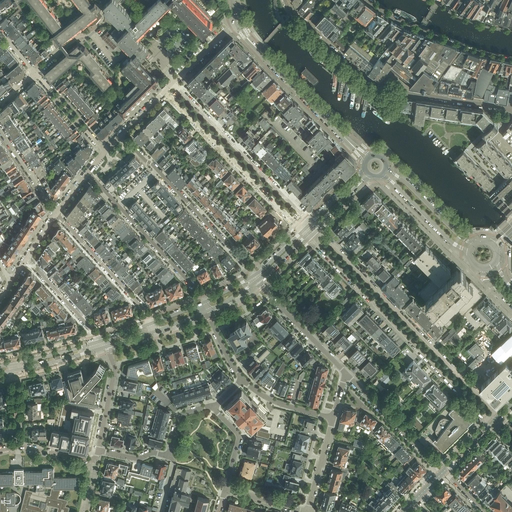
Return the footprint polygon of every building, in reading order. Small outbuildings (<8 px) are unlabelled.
[(1,0),(0,1),(0,20),(4,18),(0,13),(15,1),(14,0),(1,0)] [(27,0),(53,33),(55,32),(56,31),(62,26),(61,25),(41,0),(27,0)] [(54,34),(50,37),(51,39),(54,42),(57,46),(82,26),(86,23),(87,23),(89,26),(95,23),(99,18),(97,15),(100,12),(98,10),(103,6),(102,4),(101,4),(101,5),(96,2),(95,4),(93,2),(92,3),(89,0),(75,0),(82,9),(83,10),(77,15),(76,13),(70,15),(67,20),(68,21),(62,26),(56,31),(55,32),(53,33),(54,34)] [(97,0),(101,4),(102,4),(103,6),(106,8),(104,10),(119,26),(116,29),(115,28),(111,32),(112,33),(108,36),(110,38),(115,44),(117,45),(121,49),(124,46),(133,55),(133,56),(132,56),(131,58),(130,57),(128,59),(129,60),(122,67),(124,69),(137,83),(127,93),(122,98),(125,101),(120,105),(116,109),(124,118),(128,114),(126,112),(131,107),(132,106),(133,106),(135,104),(135,103),(137,101),(138,101),(140,99),(142,96),(143,96),(145,94),(147,91),(148,91),(150,89),(152,86),(153,86),(154,86),(154,87),(155,86),(154,86),(158,83),(158,82),(157,81),(158,81),(158,80),(158,79),(155,76),(154,76),(153,75),(153,76),(152,77),(151,76),(151,75),(151,76),(150,75),(150,74),(149,73),(148,73),(148,72),(147,72),(146,71),(147,71),(146,70),(146,71),(145,70),(145,69),(144,68),(143,68),(143,67),(142,67),(141,66),(142,66),(141,65),(141,66),(140,65),(140,64),(139,63),(138,62),(138,61),(139,61),(143,57),(142,57),(144,55),(145,55),(148,52),(149,51),(136,38),(136,37),(169,5),(173,9),(175,7),(186,18),(184,20),(197,34),(199,32),(202,34),(203,33),(204,34),(212,26),(213,25),(208,20),(212,16),(196,0),(155,0),(156,1),(136,21),(117,3),(120,0),(110,0),(110,1),(109,0),(97,0)] [(302,13),(310,3),(311,2),(308,0),(305,0),(298,9),(299,10),(299,11),(300,12),(301,12),(302,13)] [(326,0),(324,3),(329,8),(331,7),(336,0),(326,0)] [(336,0),(331,7),(342,17),(350,8),(357,0),(336,0)] [(355,14),(365,3),(361,0),(357,0),(350,8),(342,17),(348,22),(355,14)] [(451,0),(449,3),(458,8),(463,0),(451,0)] [(463,0),(458,8),(469,14),(479,0),(478,0),(463,0)] [(472,15),(475,16),(482,5),(484,3),(480,0),(478,0),(479,0),(469,14),(472,15)] [(495,15),(497,12),(502,0),(494,0),(492,5),(488,12),(495,15)] [(502,0),(497,12),(504,15),(505,13),(507,8),(510,0),(502,0)] [(484,2),(484,3),(482,5),(475,16),(479,18),(485,8),(488,4),(484,2)] [(310,3),(302,13),(307,18),(313,12),(310,9),(313,6),(310,3)] [(355,14),(367,25),(377,12),(365,3),(355,14)] [(479,18),(484,20),(488,12),(492,5),(488,3),(488,4),(485,8),(479,18)] [(14,7),(16,9),(18,7),(19,8),(13,14),(15,16),(22,9),(18,4),(14,7)] [(377,12),(367,25),(364,27),(374,35),(388,19),(377,12)] [(484,20),(492,22),(495,15),(488,12),(484,20)] [(497,12),(495,15),(492,22),(500,24),(504,15),(497,12)] [(500,24),(508,25),(511,14),(511,12),(509,12),(508,14),(505,13),(504,15),(500,24)] [(326,35),(327,35),(336,24),(332,20),(333,19),(330,17),(329,18),(325,14),(315,25),(320,29),(321,28),(323,30),(322,31),(326,35)] [(0,23),(4,27),(14,18),(12,16),(8,19),(7,17),(0,23)] [(4,27),(7,31),(15,25),(13,23),(18,18),(16,16),(14,18),(4,27)] [(11,35),(23,24),(26,22),(25,20),(23,21),(16,27),(15,25),(7,31),(11,35)] [(387,35),(396,25),(391,21),(379,36),(377,38),(381,41),(382,40),(382,41),(385,37),(387,35)] [(11,35),(14,39),(22,33),(20,31),(25,26),(23,24),(11,35)] [(336,24),(327,35),(328,37),(333,40),(337,35),(342,29),(336,24)] [(387,35),(390,37),(392,39),(394,41),(404,29),(396,25),(387,35)] [(404,29),(394,41),(391,44),(390,46),(382,55),(388,59),(410,32),(404,29)] [(14,39),(18,44),(31,32),(29,30),(23,35),(22,33),(14,39)] [(31,32),(18,44),(21,48),(29,41),(27,39),(32,34),(31,32)] [(388,59),(384,64),(373,77),(379,81),(390,68),(407,47),(408,45),(417,34),(410,32),(388,59)] [(417,34),(408,45),(413,49),(424,36),(417,34)] [(339,36),(337,35),(333,40),(331,42),(336,45),(336,47),(338,49),(340,49),(343,52),(347,47),(337,38),(339,36)] [(415,50),(421,54),(432,39),(426,37),(415,50)] [(29,41),(21,48),(25,52),(39,40),(37,38),(31,43),(29,41)] [(225,45),(229,49),(236,42),(233,38),(233,39),(232,38),(225,45)] [(418,57),(419,57),(427,64),(423,69),(424,70),(409,87),(429,91),(438,79),(460,49),(432,39),(421,54),(418,57)] [(39,40),(25,52),(28,56),(36,49),(35,47),(41,43),(39,40)] [(353,41),(347,47),(343,52),(346,55),(347,56),(348,57),(358,45),(353,41)] [(65,56),(44,74),(51,81),(52,82),(79,58),(81,58),(91,70),(91,73),(90,74),(103,90),(105,89),(112,83),(99,68),(100,68),(102,66),(90,52),(81,42),(78,45),(65,56)] [(57,46),(54,42),(49,46),(52,50),(57,46)] [(229,50),(232,54),(240,46),(236,42),(229,49),(228,50),(229,50)] [(229,49),(225,45),(218,52),(218,53),(222,57),(229,50),(228,50),(229,49)] [(363,49),(358,45),(348,57),(350,58),(350,59),(351,59),(353,61),(363,49)] [(28,56),(32,60),(44,49),(46,48),(43,46),(38,51),(36,49),(28,56)] [(232,54),(236,58),(244,50),(240,46),(232,54)] [(413,52),(407,47),(390,68),(410,84),(423,69),(427,64),(419,57),(418,60),(412,55),(413,52)] [(44,49),(32,60),(36,64),(48,54),(44,50),(44,49)] [(354,62),(357,65),(368,53),(363,49),(353,61),(354,61),(353,62),(354,62)] [(8,50),(0,56),(4,60),(12,54),(8,50)] [(236,59),(213,81),(217,85),(218,87),(221,89),(222,91),(225,88),(228,85),(242,72),(245,68),(246,67),(245,65),(245,64),(252,58),(250,56),(248,54),(244,50),(236,58),(237,58),(236,59)] [(451,81),(461,84),(466,85),(471,74),(467,72),(461,69),(462,68),(463,64),(463,62),(468,52),(462,50),(455,59),(451,65),(443,75),(441,78),(451,81)] [(218,52),(214,56),(222,65),(225,63),(227,65),(228,63),(222,57),(218,53),(218,52)] [(463,64),(475,68),(479,56),(475,54),(472,53),(468,52),(463,62),(463,64)] [(368,53),(357,65),(361,67),(362,69),(372,57),(368,53)] [(12,54),(4,60),(7,64),(15,57),(12,54)] [(210,60),(218,69),(221,71),(225,67),(222,65),(214,56),(210,60)] [(471,74),(477,77),(485,57),(479,56),(475,68),(471,74)] [(15,57),(7,64),(11,68),(18,62),(15,57)] [(362,69),(368,73),(377,61),(372,57),(362,69)] [(485,57),(477,77),(474,93),(482,95),(484,92),(494,71),(495,72),(496,70),(500,61),(485,57)] [(210,60),(206,64),(214,73),(218,69),(210,60)] [(228,85),(225,88),(232,95),(234,97),(254,77),(262,70),(260,68),(261,67),(259,65),(257,63),(254,60),(247,66),(246,67),(245,68),(242,72),(249,79),(242,86),(239,84),(237,84),(232,89),(232,90),(228,85)] [(368,73),(373,77),(384,64),(378,60),(377,61),(368,73)] [(505,62),(500,61),(496,70),(503,72),(505,62)] [(506,88),(509,88),(511,70),(511,63),(505,62),(503,72),(502,76),(508,77),(506,88)] [(13,76),(23,68),(19,63),(18,64),(7,74),(9,76),(12,73),(13,76)] [(202,68),(206,72),(211,76),(214,73),(206,64),(202,68)] [(23,68),(13,76),(11,78),(13,80),(15,78),(18,81),(26,73),(26,71),(23,68)] [(199,80),(200,79),(206,72),(202,68),(195,75),(195,76),(199,79),(199,80)] [(318,81),(305,69),(301,73),(314,85),(318,81)] [(333,75),(330,95),(337,102),(341,79),(344,74),(338,69),(333,75)] [(264,70),(250,83),(258,91),(262,86),(265,89),(274,80),(271,77),(264,70)] [(348,78),(344,74),(341,79),(337,102),(344,109),(348,78)] [(462,89),(461,96),(473,98),(474,94),(474,93),(477,77),(471,74),(466,85),(461,84),(461,88),(462,89)] [(4,83),(8,89),(13,85),(5,75),(1,79),(4,83)] [(188,82),(192,86),(199,79),(195,76),(195,75),(188,82)] [(354,83),(348,78),(344,109),(350,115),(354,83)] [(439,92),(449,94),(451,83),(451,81),(441,78),(440,80),(439,92)] [(56,87),(59,90),(70,81),(69,80),(67,82),(65,79),(56,87)] [(199,79),(192,86),(196,90),(203,83),(200,79),(199,80),(199,79)] [(264,91),(275,102),(285,92),(274,80),(265,89),(264,91)] [(59,90),(62,94),(70,85),(69,84),(69,83),(70,82),(70,81),(59,90)] [(453,95),(461,96),(462,89),(461,88),(461,84),(451,81),(451,83),(449,94),(453,95)] [(29,94),(39,85),(36,82),(34,82),(27,88),(21,94),(24,98),(29,94)] [(0,85),(0,96),(8,89),(4,83),(0,85)] [(207,87),(203,83),(196,90),(200,94),(207,87)] [(207,87),(200,94),(202,96),(201,97),(203,99),(203,98),(204,98),(205,100),(205,101),(207,102),(209,104),(217,96),(222,91),(221,89),(216,93),(214,91),(218,87),(217,85),(213,89),(210,87),(213,84),(211,83),(207,87)] [(360,87),(354,83),(350,115),(356,121),(360,87)] [(70,85),(62,94),(63,93),(65,92),(67,95),(76,87),(75,86),(74,86),(72,84),(71,85),(70,86),(70,85)] [(484,100),(511,105),(511,103),(511,90),(509,90),(509,88),(506,88),(506,89),(499,88),(499,87),(489,84),(485,92),(484,100)] [(31,95),(33,97),(42,90),(39,85),(29,94),(30,96),(31,95)] [(67,95),(70,98),(78,91),(77,89),(76,90),(75,90),(77,88),(76,87),(67,95)] [(367,92),(360,87),(356,121),(362,127),(367,92)] [(42,90),(33,97),(35,100),(34,101),(30,105),(31,107),(36,103),(46,94),(42,90)] [(78,91),(70,98),(73,101),(82,93),(81,92),(80,93),(78,91)] [(274,103),(281,111),(293,99),(285,92),(275,102),(274,103)] [(372,97),(367,92),(362,127),(367,132),(372,97)] [(83,95),(82,93),(73,101),(76,104),(84,97),(82,96),(81,97),(81,96),(83,95)] [(20,94),(15,98),(24,109),(24,110),(27,108),(27,107),(29,106),(20,94)] [(39,107),(50,98),(47,95),(40,101),(42,103),(40,105),(39,107)] [(209,104),(218,113),(226,105),(222,101),(217,96),(209,104)] [(84,97),(76,104),(79,108),(87,100),(86,99),(85,99),(84,97)] [(378,101),(372,97),(367,132),(373,138),(378,101)] [(15,98),(13,101),(21,111),(24,109),(15,98)] [(50,98),(39,107),(40,108),(41,107),(42,107),(44,105),(46,107),(52,103),(53,102),(50,98)] [(409,118),(413,119),(416,101),(412,100),(401,98),(399,109),(410,111),(409,118)] [(307,137),(310,140),(312,143),(310,145),(309,145),(308,146),(318,155),(319,154),(317,151),(323,146),(333,157),(336,155),(339,158),(327,170),(326,170),(325,170),(324,171),(323,172),(323,173),(308,188),(307,188),(306,188),(305,189),(305,190),(304,190),(304,191),(299,186),(299,185),(303,181),(296,173),(286,183),(288,185),(294,190),(294,191),(300,196),(305,202),(306,202),(307,204),(307,205),(308,206),(309,207),(310,207),(311,207),(311,206),(312,206),(312,205),(313,205),(313,204),(334,183),(335,184),(337,182),(336,181),(355,163),(342,149),(334,141),(332,139),(332,138),(331,138),(319,126),(308,115),(307,115),(303,111),(303,110),(295,101),(294,102),(293,100),(293,99),(281,111),(282,111),(283,110),(284,111),(284,112),(286,114),(282,119),(290,127),(292,127),(296,124),(298,126),(299,124),(310,135),(307,137)] [(89,102),(87,100),(79,108),(81,111),(89,104),(88,102),(87,103),(89,102)] [(475,126),(485,137),(487,135),(487,136),(491,132),(498,126),(483,110),(472,109),(416,100),(416,101),(413,119),(413,121),(424,123),(424,118),(472,126),(475,126)] [(13,101),(10,104),(14,109),(16,112),(18,111),(19,113),(21,111),(13,101)] [(383,105),(378,101),(373,138),(375,140),(379,140),(383,105)] [(43,113),(44,115),(53,107),(50,104),(52,103),(46,107),(43,110),(45,112),(43,113)] [(14,109),(10,104),(0,112),(0,119),(10,112),(14,109)] [(91,106),(89,104),(81,111),(84,114),(93,106),(92,105),(91,106)] [(226,105),(218,113),(218,114),(219,113),(220,115),(219,116),(221,118),(222,117),(230,108),(227,104),(226,105)] [(390,110),(383,105),(379,140),(386,139),(390,110)] [(85,118),(86,119),(94,112),(95,110),(94,109),(94,108),(93,106),(84,114),(87,117),(85,118)] [(53,107),(44,115),(41,117),(43,118),(46,116),(45,116),(46,115),(48,117),(56,110),(53,107)] [(159,111),(167,119),(174,126),(179,122),(168,111),(164,107),(159,111)] [(124,118),(115,108),(113,110),(117,114),(114,116),(120,122),(124,118)] [(234,112),(230,108),(222,117),(224,118),(223,119),(224,119),(223,120),(224,122),(225,121),(234,112)] [(49,120),(50,121),(59,113),(56,110),(48,117),(50,119),(49,120)] [(112,118),(110,120),(116,127),(120,122),(114,116),(111,112),(110,113),(108,110),(107,112),(112,118)] [(398,116),(390,110),(386,139),(393,139),(397,117),(398,116)] [(159,111),(155,115),(169,130),(172,128),(165,121),(167,119),(159,111)] [(10,112),(0,119),(3,123),(11,117),(13,116),(11,114),(10,112)] [(96,114),(94,112),(86,119),(84,120),(87,123),(98,113),(97,113),(96,114)] [(225,121),(226,121),(227,122),(226,123),(228,125),(229,124),(229,125),(238,116),(234,112),(225,121)] [(52,122),(53,124),(62,117),(59,113),(50,121),(51,122),(53,121),(52,122)] [(98,113),(87,123),(90,126),(97,120),(100,118),(97,116),(99,114),(98,113)] [(151,120),(158,128),(160,126),(167,132),(169,130),(155,115),(151,120)] [(105,124),(111,131),(116,127),(110,120),(106,116),(104,118),(108,122),(105,124)] [(3,123),(5,127),(16,120),(14,118),(13,119),(11,117),(3,123)] [(55,126),(56,127),(64,120),(62,117),(53,124),(55,126)] [(103,126),(101,129),(107,135),(111,131),(105,124),(102,121),(100,118),(98,120),(103,126)] [(258,123),(265,131),(271,125),(263,118),(258,123)] [(16,120),(5,127),(8,131),(17,125),(15,123),(17,121),(16,120)] [(58,129),(59,130),(67,123),(64,120),(56,127),(57,129),(56,129),(57,129),(58,129)] [(147,124),(161,138),(164,142),(167,139),(157,129),(158,128),(151,120),(147,124)] [(511,120),(506,126),(508,128),(502,134),(511,144),(511,120)] [(67,123),(59,130),(61,133),(60,133),(61,134),(70,126),(67,123)] [(147,124),(142,128),(150,136),(152,134),(159,141),(161,138),(147,124)] [(8,131),(10,135),(21,128),(20,126),(18,127),(17,125),(8,131)] [(66,135),(74,128),(73,129),(70,126),(61,134),(64,137),(66,135)] [(107,135),(101,129),(99,126),(94,130),(101,139),(103,139),(107,135)] [(176,134),(180,138),(188,130),(187,130),(187,129),(186,128),(185,128),(183,126),(178,131),(176,129),(173,131),(172,133),(174,136),(176,134)] [(67,139),(68,140),(78,131),(76,127),(74,128),(66,135),(69,138),(67,139)] [(10,135),(13,139),(22,133),(21,131),(22,129),(21,128),(10,135)] [(138,132),(153,147),(155,145),(148,138),(150,136),(142,128),(138,132)] [(248,144),(250,146),(260,136),(256,132),(254,134),(249,129),(245,133),(247,135),(243,138),(248,144)] [(188,130),(180,138),(185,142),(192,135),(190,133),(190,132),(189,131),(188,131),(188,130)] [(81,134),(78,131),(68,140),(68,141),(70,139),(70,140),(72,142),(74,140),(81,134)] [(153,147),(138,132),(135,135),(135,138),(143,146),(145,143),(151,149),(153,147)] [(13,139),(16,143),(26,136),(25,134),(23,135),(22,133),(13,139)] [(84,147),(90,153),(93,150),(93,148),(89,142),(86,144),(82,139),(84,137),(81,134),(74,140),(74,141),(77,138),(84,147)] [(487,135),(485,137),(476,146),(476,147),(503,176),(504,176),(507,173),(511,169),(511,168),(511,161),(487,136),(487,135)] [(26,136),(16,143),(19,147),(27,141),(26,139),(28,138),(26,136)] [(251,147),(256,152),(263,144),(261,142),(265,138),(263,136),(252,146),(251,147)] [(183,148),(188,153),(199,143),(198,143),(198,141),(199,141),(197,140),(196,140),(195,140),(194,139),(188,145),(188,144),(183,148)] [(29,140),(27,141),(19,147),(21,150),(30,145),(28,142),(30,141),(29,140)] [(256,152),(260,156),(271,144),(270,142),(265,146),(263,144),(256,152)] [(21,150),(24,154),(37,145),(36,143),(31,146),(30,144),(30,145),(21,150)] [(199,143),(188,153),(186,156),(187,157),(188,157),(190,160),(203,148),(202,146),(200,145),(199,143)] [(260,156),(264,160),(272,153),(269,150),(273,146),(271,144),(260,156)] [(37,145),(24,154),(27,158),(35,152),(34,150),(39,147),(37,145)] [(90,153),(84,147),(82,149),(79,145),(76,147),(87,158),(88,157),(90,154),(90,153)] [(153,157),(154,158),(166,147),(164,145),(160,150),(158,148),(153,153),(151,155),(153,157)] [(75,155),(76,156),(83,163),(85,160),(87,158),(76,147),(74,149),(77,153),(75,155)] [(168,149),(166,147),(154,158),(158,162),(165,155),(163,153),(168,149)] [(203,148),(190,160),(190,161),(194,165),(195,165),(196,165),(197,165),(198,165),(199,164),(204,159),(204,158),(205,156),(205,154),(207,152),(206,152),(206,151),(205,150),(204,150),(205,149),(203,148)] [(35,152),(27,158),(29,162),(42,152),(41,151),(36,154),(35,152)] [(264,160),(268,165),(280,153),(278,151),(274,155),(272,153),(264,160)] [(479,164),(477,165),(472,160),(463,151),(454,160),(468,175),(469,174),(472,177),(487,193),(494,186),(495,186),(494,185),(497,183),(493,179),(490,176),(486,171),(485,172),(483,169),(483,168),(479,164)] [(8,152),(0,156),(0,161),(0,162),(2,161),(10,156),(8,152)] [(29,162),(32,166),(40,159),(39,157),(43,154),(42,152),(29,162)] [(280,153),(268,165),(272,169),(280,161),(278,159),(282,155),(280,153)] [(71,154),(69,156),(79,168),(80,166),(81,166),(83,163),(76,156),(74,158),(71,154)] [(165,155),(158,162),(160,164),(161,166),(171,156),(170,154),(166,157),(165,155)] [(135,155),(130,159),(137,166),(141,162),(135,155)] [(69,156),(66,158),(70,162),(68,164),(75,173),(78,170),(79,168),(69,156)] [(171,156),(161,166),(163,167),(165,169),(175,159),(173,158),(173,157),(171,156)] [(62,157),(60,159),(67,167),(66,170),(71,174),(70,175),(72,176),(75,173),(68,164),(70,162),(66,158),(66,157),(64,159),(62,157)] [(2,164),(5,168),(14,162),(12,158),(2,164)] [(40,159),(32,166),(35,170),(47,159),(46,158),(42,161),(40,159)] [(212,169),(213,168),(219,161),(216,158),(214,160),(213,160),(209,164),(210,165),(209,166),(212,169)] [(47,159),(35,170),(37,174),(45,167),(44,165),(48,161),(47,159)] [(67,184),(72,176),(70,175),(71,174),(66,170),(67,167),(60,159),(51,167),(54,170),(61,175),(59,178),(67,184)] [(133,170),(137,166),(130,159),(126,163),(133,170)] [(175,159),(165,169),(168,173),(170,171),(176,166),(178,163),(175,159)] [(280,161),(272,169),(277,173),(288,162),(286,160),(282,164),(280,161)] [(213,170),(216,173),(223,166),(219,161),(213,168),(214,169),(213,170)] [(5,168),(7,172),(17,166),(14,162),(5,168)] [(277,173),(281,177),(289,170),(286,167),(290,163),(288,162),(277,173)] [(126,163),(122,167),(129,174),(133,170),(126,163)] [(301,169),(309,177),(312,174),(306,169),(310,165),(307,163),(301,169)] [(20,170),(17,166),(7,172),(9,175),(4,178),(5,179),(6,179),(20,170)] [(45,167),(37,174),(40,178),(51,167),(51,166),(49,167),(46,168),(45,167)] [(168,173),(171,176),(181,168),(179,166),(178,168),(176,166),(170,171),(168,173)] [(223,166),(216,173),(219,175),(221,176),(223,179),(226,176),(224,174),(228,170),(223,166)] [(125,178),(129,174),(122,167),(118,171),(125,178)] [(181,168),(171,176),(175,180),(182,173),(180,171),(182,169),(181,168)] [(289,170),(281,177),(285,182),(297,170),(295,168),(291,172),(289,170)] [(20,170),(6,179),(8,183),(14,180),(23,174),(20,170)] [(57,181),(56,182),(63,188),(67,184),(59,178),(61,175),(54,170),(53,171),(56,173),(55,174),(57,176),(55,179),(57,181)] [(120,182),(125,178),(118,171),(114,175),(120,182)] [(434,185),(419,171),(416,175),(430,189),(434,185)] [(511,172),(489,194),(508,214),(511,209),(511,172)] [(175,180),(178,183),(187,175),(186,173),(184,175),(182,173),(175,180)] [(26,178),(23,174),(14,180),(16,184),(17,184),(26,178)] [(226,182),(228,185),(235,178),(231,174),(230,175),(225,180),(226,182)] [(110,179),(116,186),(120,182),(114,175),(110,179)] [(187,175),(178,183),(181,187),(185,184),(189,180),(187,178),(189,176),(187,175)] [(51,187),(47,181),(44,176),(41,179),(42,181),(54,198),(56,198),(60,193),(51,186),(51,187)] [(189,180),(185,184),(189,187),(197,180),(193,176),(189,180)] [(22,191),(30,185),(26,178),(17,184),(18,186),(12,190),(14,194),(21,189),(22,191)] [(235,178),(228,185),(231,187),(232,188),(233,189),(230,191),(232,193),(239,185),(238,184),(239,182),(235,178)] [(50,179),(47,181),(51,187),(51,186),(60,193),(63,188),(56,182),(54,184),(50,179)] [(110,179),(105,183),(112,190),(116,186),(110,179)] [(155,191),(162,184),(158,180),(151,187),(155,191)] [(192,191),(200,183),(197,180),(189,187),(192,191)] [(192,191),(195,195),(204,187),(200,183),(192,191)] [(162,184),(155,191),(159,195),(166,188),(162,184)] [(21,192),(24,196),(34,190),(30,185),(22,191),(21,192)] [(87,190),(97,200),(99,198),(101,197),(92,187),(92,186),(91,186),(90,186),(90,187),(87,190)] [(237,194),(240,197),(247,190),(243,186),(236,192),(238,194),(237,194)] [(204,187),(195,195),(199,198),(207,191),(204,187)] [(166,188),(159,195),(162,199),(169,192),(166,188)] [(31,199),(37,195),(34,190),(24,196),(20,199),(22,201),(25,199),(27,202),(31,199)] [(87,190),(84,194),(93,204),(95,202),(97,200),(87,190)] [(247,190),(240,197),(239,199),(241,201),(242,203),(251,194),(247,190)] [(199,198),(202,202),(211,194),(207,191),(199,198)] [(165,202),(173,196),(169,192),(162,199),(165,202)] [(372,209),(374,211),(375,209),(382,202),(381,201),(373,192),(362,204),(366,208),(368,205),(372,209)] [(93,204),(84,194),(81,199),(90,209),(92,207),(91,206),(93,204)] [(211,194),(202,202),(206,206),(214,198),(211,194)] [(40,212),(42,215),(44,214),(44,213),(46,211),(46,209),(43,204),(37,195),(31,199),(40,212)] [(165,202),(169,206),(176,199),(173,196),(165,202)] [(206,206),(209,209),(217,201),(214,198),(206,206)] [(249,206),(252,209),(259,202),(255,198),(248,204),(249,206)] [(77,203),(86,212),(88,211),(90,209),(81,199),(77,203)] [(176,199),(169,206),(172,210),(180,203),(176,199)] [(100,209),(102,211),(109,205),(109,204),(106,201),(96,210),(98,211),(100,209)] [(217,201),(209,209),(212,213),(221,205),(217,201)] [(129,208),(132,212),(140,206),(136,202),(129,208)] [(255,211),(257,213),(263,206),(262,204),(259,202),(252,209),(254,212),(255,211)] [(375,209),(374,211),(379,216),(380,214),(388,207),(383,202),(382,202),(375,209)] [(15,203),(8,209),(10,213),(12,217),(7,224),(12,227),(13,226),(16,227),(21,220),(19,218),(22,214),(22,212),(15,203)] [(74,207),(84,218),(86,216),(84,215),(87,213),(86,212),(77,203),(74,207)] [(180,203),(172,210),(176,214),(183,207),(180,203)] [(109,205),(102,211),(101,212),(103,214),(101,216),(103,217),(112,208),(111,207),(109,205)] [(212,213),(216,217),(224,209),(221,205),(212,213),(213,213),(212,213)] [(143,209),(140,206),(132,212),(136,216),(143,209)] [(263,206),(257,213),(256,213),(258,216),(259,215),(261,216),(265,212),(264,211),(266,209),(263,206)] [(71,212),(79,221),(81,219),(82,220),(84,218),(74,207),(71,212)] [(380,214),(385,220),(393,212),(388,207),(380,214)] [(114,210),(112,208),(103,217),(104,219),(106,217),(108,219),(115,212),(114,210)] [(177,219),(179,220),(188,212),(185,208),(177,216),(179,217),(177,219)] [(32,214),(40,219),(42,216),(42,215),(40,212),(35,209),(33,212),(32,211),(31,213),(32,214)] [(143,209),(136,216),(139,220),(147,213),(143,209)] [(224,209),(216,217),(219,220),(228,212),(224,209)] [(229,211),(228,212),(219,220),(223,224),(231,216),(232,215),(229,211)] [(83,226),(79,221),(71,212),(67,216),(68,217),(67,217),(79,229),(83,226)] [(108,223),(109,224),(119,215),(117,214),(115,212),(108,219),(110,221),(108,223)] [(182,221),(183,222),(191,215),(188,212),(179,220),(180,222),(182,221)] [(393,212),(385,220),(383,222),(388,226),(398,217),(393,212)] [(147,213),(139,220),(143,223),(150,217),(147,213)] [(28,218),(37,224),(39,222),(38,222),(40,219),(32,214),(30,216),(28,218)] [(112,224),(114,226),(122,219),(121,217),(119,215),(109,224),(110,226),(112,224)] [(191,215),(183,222),(185,224),(184,225),(185,227),(194,218),(191,215)] [(270,217),(268,215),(267,217),(266,217),(267,217),(258,225),(258,226),(253,230),(265,242),(270,238),(278,229),(278,230),(279,229),(280,228),(278,226),(277,224),(276,224),(278,222),(278,220),(276,218),(275,218),(274,217),(272,219),(270,217)] [(231,216),(223,224),(226,228),(234,220),(231,216)] [(154,220),(150,217),(143,223),(146,227),(154,220)] [(395,229),(402,222),(398,217),(388,226),(393,231),(394,230),(395,229)] [(28,220),(26,223),(34,228),(36,226),(37,224),(28,218),(27,219),(28,220)] [(188,227),(189,229),(197,222),(194,218),(185,227),(186,228),(188,227)] [(114,230),(115,231),(125,222),(124,221),(122,219),(114,226),(116,228),(114,230)] [(154,220),(146,227),(150,231),(157,224),(154,220)] [(226,228),(230,231),(238,223),(234,220),(226,228)] [(83,226),(79,229),(82,233),(88,228),(88,227),(89,226),(87,225),(90,222),(89,221),(83,226)] [(119,231),(121,233),(128,226),(127,224),(125,222),(115,231),(117,233),(119,231)] [(197,222),(189,229),(191,231),(190,232),(191,234),(200,225),(197,222)] [(346,226),(343,222),(340,225),(339,224),(336,227),(337,228),(334,231),(341,238),(344,234),(346,237),(355,228),(349,222),(346,226)] [(363,222),(359,226),(364,231),(368,227),(363,222)] [(394,230),(398,235),(407,226),(402,222),(395,229),(394,230)] [(22,227),(31,233),(34,228),(26,223),(24,225),(23,225),(22,227)] [(230,231),(233,235),(241,227),(238,223),(230,231)] [(150,231),(154,235),(161,228),(157,224),(150,231)] [(194,234),(196,236),(204,229),(200,225),(191,234),(192,235),(194,234)] [(88,228),(82,233),(86,237),(92,231),(90,230),(92,228),(91,226),(89,228),(88,228)] [(128,226),(121,233),(122,235),(120,237),(122,238),(132,229),(130,227),(130,228),(128,226)] [(407,226),(398,235),(403,239),(411,231),(407,226)] [(20,232),(28,237),(31,233),(22,227),(21,229),(22,229),(20,232)] [(55,233),(58,237),(64,231),(61,227),(59,228),(55,233)] [(241,227),(233,235),(237,239),(245,231),(243,229),(241,227)] [(158,240),(167,232),(167,231),(164,228),(163,229),(155,236),(158,240)] [(125,238),(127,240),(135,232),(132,229),(122,238),(123,240),(125,238)] [(207,232),(204,229),(196,236),(197,237),(196,239),(197,240),(207,232)] [(86,237),(89,240),(95,235),(97,233),(94,230),(92,232),(92,231),(86,237)] [(253,234),(249,230),(244,234),(248,238),(244,242),(243,243),(245,246),(246,245),(251,251),(253,251),(254,249),(254,248),(256,246),(258,248),(259,248),(262,245),(262,244),(253,234)] [(62,243),(64,245),(71,238),(64,231),(58,237),(55,240),(57,242),(58,241),(59,239),(60,239),(63,242),(62,243)] [(403,239),(407,243),(415,235),(411,231),(403,239)] [(16,236),(25,242),(27,240),(26,240),(28,237),(20,232),(18,235),(17,234),(16,236)] [(135,232),(127,240),(129,242),(127,244),(128,245),(138,236),(137,234),(135,232)] [(168,232),(167,232),(158,240),(161,243),(169,236),(170,235),(170,234),(168,232)] [(200,241),(202,242),(210,235),(207,232),(197,240),(199,242),(200,241)] [(89,240),(92,244),(100,236),(97,233),(95,235),(89,240)] [(364,240),(362,238),(361,237),(360,237),(357,234),(355,236),(353,234),(349,238),(350,239),(347,242),(349,245),(348,246),(351,249),(357,243),(359,245),(364,240)] [(202,245),(204,247),(213,238),(210,235),(202,242),(204,244),(202,245)] [(407,243),(411,248),(420,239),(415,235),(407,243)] [(14,241),(22,247),(23,244),(24,244),(25,242),(16,236),(15,238),(15,239),(14,241)] [(100,236),(92,244),(96,248),(102,242),(102,241),(103,239),(100,236)] [(132,245),(133,247),(141,239),(138,236),(128,245),(129,246),(132,245)] [(172,239),(169,236),(161,243),(164,246),(172,239)] [(77,245),(71,238),(64,245),(65,247),(66,246),(70,249),(69,250),(67,252),(66,251),(65,252),(67,254),(67,255),(70,252),(77,245)] [(213,238),(204,247),(205,248),(206,247),(208,249),(216,242),(213,238)] [(49,243),(54,249),(56,252),(58,250),(57,249),(59,246),(54,241),(53,239),(49,243)] [(134,251),(135,253),(145,243),(144,242),(141,239),(133,247),(136,249),(134,251)] [(164,246),(167,250),(175,242),(172,239),(164,246)] [(420,239),(411,248),(416,252),(424,244),(420,239)] [(1,242),(0,243),(0,245),(16,256),(18,253),(19,251),(10,245),(3,241),(1,242)] [(10,245),(19,251),(22,247),(14,241),(12,244),(11,243),(10,245)] [(104,241),(102,242),(96,248),(99,252),(108,243),(107,242),(106,243),(104,241)] [(175,242),(167,250),(170,253),(178,246),(175,242)] [(216,242),(208,249),(210,251),(208,252),(210,254),(219,245),(216,242)] [(49,243),(45,249),(53,257),(54,255),(53,254),(56,252),(54,249),(49,243)] [(109,245),(108,243),(99,252),(102,255),(109,249),(107,247),(109,245)] [(139,252),(140,254),(148,247),(147,245),(145,243),(135,253),(137,254),(139,252)] [(354,251),(356,254),(361,249),(364,246),(361,243),(358,246),(354,251)] [(7,256),(13,261),(16,256),(0,245),(0,250),(1,249),(4,254),(7,255),(7,256)] [(81,250),(77,245),(70,252),(73,255),(71,256),(72,258),(74,256),(81,250)] [(212,256),(214,258),(216,255),(219,253),(223,249),(219,245),(210,254),(208,255),(210,257),(212,255),(212,256)] [(414,257),(434,277),(439,282),(439,283),(450,272),(451,271),(450,270),(451,269),(447,266),(446,267),(445,266),(447,265),(443,261),(442,263),(441,262),(442,261),(439,257),(438,258),(437,258),(438,256),(435,253),(433,254),(433,253),(434,252),(430,249),(429,250),(429,249),(430,248),(426,245),(425,246),(425,245),(414,256),(414,257)] [(170,253),(174,256),(181,249),(178,246),(170,253)] [(148,247),(140,254),(142,256),(141,257),(142,259),(151,250),(149,247),(148,247)] [(365,262),(369,266),(378,257),(375,255),(377,254),(370,247),(362,254),(366,258),(368,256),(369,257),(367,259),(365,262)] [(1,249),(0,250),(0,251),(7,264),(8,264),(9,264),(10,264),(11,263),(11,262),(12,263),(13,261),(7,256),(7,255),(4,254),(1,249)] [(53,257),(45,249),(42,254),(49,262),(51,260),(50,259),(53,257)] [(109,249),(102,255),(106,259),(115,251),(114,249),(111,251),(109,249)] [(174,256),(177,260),(184,252),(181,249),(174,256)] [(85,254),(81,250),(74,256),(75,257),(73,258),(76,262),(78,260),(78,261),(85,254)] [(151,250),(142,259),(143,260),(145,259),(146,260),(154,253),(151,250)] [(115,251),(106,259),(109,263),(116,257),(114,255),(117,252),(115,251)] [(184,252),(177,260),(180,263),(188,256),(184,252)] [(146,263),(148,265),(157,256),(154,253),(146,260),(148,262),(146,263)] [(299,261),(304,265),(312,257),(308,253),(299,261)] [(49,262),(42,254),(39,258),(39,257),(38,260),(38,262),(40,264),(47,271),(53,266),(49,262)] [(88,257),(85,254),(78,261),(80,262),(77,265),(78,266),(88,257)] [(109,263),(113,267),(122,258),(120,257),(118,255),(116,257),(109,263)] [(216,255),(214,258),(217,264),(211,267),(216,278),(223,274),(217,264),(220,262),(216,255)] [(225,268),(228,271),(230,269),(231,268),(232,267),(235,264),(230,259),(231,258),(228,255),(220,262),(225,268)] [(157,256),(148,265),(146,267),(147,268),(151,265),(152,267),(160,259),(157,256)] [(180,263),(183,266),(191,259),(188,256),(180,263)] [(91,261),(88,257),(78,266),(80,268),(82,266),(84,267),(91,261)] [(319,264),(315,260),(312,257),(304,265),(302,267),(305,270),(308,267),(309,268),(306,270),(305,271),(309,275),(310,274),(319,264)] [(382,261),(378,257),(369,266),(373,271),(376,268),(381,263),(382,264),(385,261),(387,259),(386,258),(384,260),(382,261)] [(113,267),(116,270),(123,264),(121,262),(123,260),(122,258),(113,267)] [(66,263),(63,259),(62,259),(57,264),(60,268),(66,263)] [(152,270),(153,271),(163,262),(160,259),(152,267),(154,268),(152,270)] [(191,259),(183,266),(186,270),(189,268),(194,263),(191,259)] [(123,264),(116,270),(120,274),(129,266),(133,261),(132,260),(126,265),(125,263),(123,264)] [(91,261),(84,267),(87,270),(85,271),(87,273),(88,271),(95,265),(91,261)] [(156,271),(158,273),(166,265),(163,262),(153,271),(154,272),(156,271)] [(324,269),(319,264),(310,274),(314,278),(315,277),(318,275),(324,269)] [(95,265),(88,271),(90,274),(87,277),(89,278),(92,276),(99,269),(95,265)] [(166,265),(158,273),(159,274),(158,276),(159,277),(161,276),(169,269),(166,265)] [(51,276),(58,270),(59,270),(55,266),(48,272),(47,272),(51,276)] [(58,270),(51,276),(55,280),(65,271),(69,267),(68,266),(64,269),(60,272),(58,270)] [(130,268),(129,266),(120,274),(123,278),(130,272),(128,270),(130,268)] [(198,275),(201,282),(204,281),(206,281),(207,280),(207,279),(210,277),(206,270),(207,270),(205,266),(201,269),(203,272),(198,275)] [(378,274),(376,276),(379,279),(381,277),(384,280),(390,274),(384,267),(378,274)] [(390,274),(392,277),(394,275),(397,272),(399,271),(396,268),(395,269),(390,274)] [(99,269),(92,276),(95,280),(102,274),(103,273),(99,269)] [(171,272),(169,269),(161,276),(162,278),(161,279),(162,280),(171,272)] [(318,275),(315,277),(320,281),(328,273),(324,269),(318,275)] [(483,293),(475,284),(471,280),(469,282),(467,279),(464,277),(466,275),(460,269),(459,271),(457,269),(456,270),(457,270),(452,274),(450,272),(439,283),(439,282),(434,277),(418,292),(425,300),(431,305),(429,307),(438,316),(447,325),(459,313),(461,315),(472,305),(482,295),(483,293)] [(55,280),(58,284),(65,278),(63,276),(67,272),(65,271),(55,280)] [(25,279),(31,284),(37,278),(32,273),(31,272),(29,273),(25,279)] [(61,287),(68,281),(71,278),(76,274),(75,272),(70,277),(69,276),(66,279),(65,278),(58,284),(59,284),(58,284),(61,287)] [(123,278),(127,282),(136,274),(137,273),(135,272),(131,275),(129,273),(130,272),(123,278)] [(171,272),(162,280),(163,282),(165,281),(166,282),(167,282),(174,275),(171,272)] [(328,273),(320,281),(326,288),(332,282),(335,280),(328,273)] [(421,273),(417,277),(418,277),(417,277),(423,283),(427,279),(421,273)] [(102,274),(95,280),(99,284),(106,278),(102,274)] [(127,282),(130,286),(136,280),(138,278),(139,277),(136,274),(127,282)] [(382,287),(381,288),(400,306),(400,307),(400,306),(405,301),(409,297),(398,285),(395,288),(393,286),(399,280),(394,275),(392,277),(386,283),(382,287)] [(31,284),(33,286),(36,288),(41,283),(37,278),(31,284)] [(102,287),(109,281),(106,278),(99,284),(101,286),(98,288),(100,290),(102,287)] [(130,286),(133,289),(143,280),(142,278),(140,280),(138,278),(136,280),(130,286)] [(25,279),(21,285),(30,291),(33,286),(31,284),(25,279)] [(69,295),(76,288),(77,288),(75,286),(74,288),(73,287),(77,284),(80,281),(78,279),(75,282),(65,291),(69,295)] [(68,281),(61,287),(62,288),(65,291),(75,282),(74,280),(70,283),(68,281)] [(133,289),(136,293),(143,287),(145,285),(143,283),(145,282),(143,280),(133,289)] [(109,281),(102,287),(106,292),(113,285),(109,281)] [(328,289),(334,296),(337,292),(339,294),(342,291),(341,289),(342,288),(336,281),(334,283),(328,289)] [(167,282),(166,282),(165,284),(171,299),(173,297),(175,298),(176,297),(177,296),(172,285),(169,286),(167,282)] [(50,293),(41,283),(36,288),(35,293),(37,296),(38,295),(40,297),(38,298),(41,301),(50,293)] [(172,285),(177,296),(178,296),(179,296),(180,296),(181,295),(183,294),(179,283),(177,283),(172,285)] [(18,289),(27,295),(29,292),(30,291),(21,285),(18,289)] [(117,289),(113,285),(106,292),(105,294),(107,296),(109,294),(110,296),(117,289)] [(163,301),(166,299),(163,290),(165,289),(163,285),(161,285),(162,288),(154,291),(159,302),(160,302),(162,302),(163,301)] [(143,287),(136,293),(145,302),(148,299),(151,305),(155,304),(156,304),(158,303),(159,302),(154,291),(147,294),(144,290),(142,288),(143,287)] [(69,296),(72,299),(80,292),(76,288),(69,295),(69,296)] [(27,295),(18,289),(14,294),(24,300),(27,295)] [(112,302),(121,293),(117,289),(110,296),(106,299),(107,300),(109,298),(112,302)] [(80,292),(72,299),(76,303),(83,296),(80,292)] [(50,293),(41,301),(37,305),(41,309),(45,305),(54,297),(50,293)] [(24,300),(14,294),(11,299),(20,305),(24,300)] [(76,303),(79,307),(87,300),(86,298),(87,297),(85,295),(84,296),(83,296),(76,303)] [(484,299),(473,309),(487,324),(489,322),(498,313),(501,311),(495,305),(492,302),(486,296),(485,298),(484,299)] [(54,297),(45,305),(50,310),(51,309),(59,302),(54,297)] [(341,304),(343,307),(350,300),(347,298),(341,304)] [(403,308),(433,339),(443,329),(437,322),(438,321),(434,318),(434,319),(422,308),(423,307),(420,304),(419,305),(413,298),(403,308)] [(8,303),(17,310),(20,305),(11,299),(8,303)] [(87,300),(79,307),(82,310),(90,303),(89,302),(90,301),(88,299),(87,300)] [(41,309),(37,305),(32,300),(32,306),(32,307),(31,307),(34,311),(34,312),(35,314),(36,313),(41,309)] [(51,313),(53,315),(55,314),(62,307),(63,307),(59,302),(51,309),(52,310),(49,313),(50,314),(51,313)] [(341,316),(350,324),(364,310),(361,308),(361,307),(356,302),(341,316)] [(5,308),(13,315),(14,314),(17,310),(8,303),(7,306),(5,308)] [(90,303),(82,310),(86,315),(88,313),(94,307),(90,303)] [(123,307),(127,316),(128,316),(129,316),(130,315),(133,314),(132,312),(131,307),(132,306),(130,303),(127,306),(123,307)] [(100,313),(104,323),(108,322),(110,321),(109,317),(108,313),(107,311),(109,310),(108,308),(108,306),(106,307),(105,307),(99,309),(100,311),(100,313)] [(55,314),(59,318),(62,317),(63,317),(62,318),(63,318),(64,318),(66,318),(67,318),(67,317),(66,315),(67,315),(67,314),(68,314),(68,313),(67,312),(66,312),(62,307),(55,314)] [(118,309),(121,318),(122,319),(124,318),(125,317),(127,316),(123,307),(118,309)] [(265,308),(264,309),(263,309),(257,314),(258,316),(253,320),(256,324),(261,320),(263,323),(272,316),(268,310),(268,309),(267,309),(267,308),(266,307),(265,307),(266,308),(265,308),(264,308),(265,308)] [(1,313),(10,320),(11,319),(12,320),(14,317),(13,315),(5,308),(1,313)] [(121,318),(118,309),(112,311),(113,313),(113,314),(114,318),(115,318),(115,320),(118,319),(119,319),(120,319),(121,318)] [(498,313),(489,322),(491,325),(492,323),(495,326),(506,315),(502,311),(501,311),(498,313)] [(0,314),(0,319),(6,324),(11,329),(15,324),(10,321),(10,320),(1,313),(0,314)] [(104,323),(100,313),(97,314),(97,313),(94,313),(96,317),(95,317),(96,322),(97,322),(98,324),(98,325),(100,325),(104,323)] [(358,321),(362,325),(371,317),(370,316),(366,313),(358,321)] [(495,326),(494,327),(496,328),(496,329),(495,330),(497,332),(498,332),(498,331),(501,333),(499,335),(501,338),(511,327),(511,322),(506,315),(495,326)] [(66,318),(64,318),(65,324),(68,335),(71,335),(71,333),(75,332),(75,333),(76,333),(77,331),(77,330),(76,330),(76,328),(76,326),(75,326),(74,324),(73,324),(73,323),(76,321),(71,316),(67,320),(67,318),(66,318)] [(371,317),(362,325),(366,330),(375,321),(371,318),(371,317)] [(35,328),(38,340),(41,340),(41,338),(44,338),(43,334),(44,334),(43,332),(42,330),(45,329),(43,321),(43,320),(40,321),(41,325),(38,326),(38,328),(35,328)] [(59,326),(54,327),(53,326),(50,327),(49,320),(43,321),(45,329),(45,330),(47,330),(48,332),(46,333),(47,334),(48,334),(49,338),(52,338),(53,339),(57,338),(57,339),(59,338),(60,338),(59,337),(62,337),(59,326)] [(323,331),(326,335),(335,326),(329,320),(321,328),(324,330),(323,331)] [(229,334),(237,347),(246,341),(243,335),(252,330),(246,321),(242,324),(241,323),(238,324),(238,326),(236,327),(237,330),(229,334)] [(280,324),(280,323),(277,321),(275,323),(274,322),(266,329),(270,333),(273,331),(277,335),(278,336),(280,339),(283,336),(288,331),(284,327),(284,328),(283,327),(280,324)] [(366,330),(370,334),(379,325),(375,321),(366,330)] [(450,338),(456,344),(462,338),(457,334),(464,327),(459,322),(449,330),(451,332),(442,341),(445,343),(450,338)] [(65,324),(59,326),(62,337),(64,336),(64,337),(65,337),(67,337),(67,336),(67,335),(68,335),(65,324)] [(370,334),(374,338),(383,330),(380,326),(379,325),(370,334)] [(331,338),(333,340),(341,332),(335,326),(326,335),(330,339),(331,338)] [(29,330),(32,342),(33,342),(34,342),(35,342),(36,341),(38,340),(35,328),(29,330)] [(32,342),(29,330),(26,330),(26,329),(23,329),(23,333),(24,336),(24,338),(25,338),(25,342),(28,341),(28,342),(29,342),(32,342)] [(374,338),(379,342),(387,334),(387,333),(387,334),(383,330),(374,338)] [(12,338),(14,348),(16,349),(18,349),(19,347),(21,346),(20,343),(21,342),(20,340),(19,337),(22,336),(20,331),(18,331),(18,333),(15,334),(16,336),(12,337),(12,338)] [(334,343),(338,347),(347,338),(341,332),(333,340),(335,342),(334,343)] [(387,334),(379,342),(383,347),(391,338),(388,335),(388,334),(387,334)] [(485,382),(479,388),(496,405),(496,406),(511,390),(511,334),(494,352),(504,363),(502,364),(497,370),(485,382)] [(295,339),(295,338),(293,336),(286,342),(284,339),(279,344),(282,346),(284,344),(289,349),(297,341),(295,339)] [(12,338),(4,340),(7,350),(8,351),(10,350),(11,349),(14,348),(12,338)] [(347,338),(338,347),(342,351),(343,350),(345,352),(353,344),(347,338)] [(383,347),(387,351),(396,342),(395,342),(391,338),(383,347)] [(214,349),(212,342),(210,339),(206,341),(207,342),(206,342),(204,343),(204,344),(205,345),(203,346),(204,348),(205,351),(206,353),(208,352),(208,354),(210,353),(211,353),(211,354),(216,352),(214,349)] [(295,359),(300,355),(298,352),(303,347),(299,342),(288,352),(293,357),(295,359)] [(396,342),(387,351),(392,356),(400,347),(396,343),(397,343),(396,342)] [(469,348),(467,350),(475,358),(467,366),(470,370),(483,357),(480,354),(483,351),(475,344),(470,349),(469,348)] [(204,360),(202,351),(199,352),(197,345),(186,348),(189,359),(199,356),(201,361),(204,360)] [(348,358),(352,361),(361,352),(355,346),(347,354),(349,357),(348,358)] [(249,365),(247,367),(249,369),(248,370),(250,372),(270,352),(267,349),(258,358),(255,355),(247,363),(249,365)] [(183,357),(181,350),(178,351),(175,352),(178,363),(185,361),(185,363),(188,362),(186,356),(183,357)] [(176,364),(172,352),(168,353),(169,354),(167,354),(168,358),(167,358),(168,361),(169,361),(170,365),(168,366),(169,369),(173,368),(172,365),(176,364)] [(296,360),(299,362),(300,361),(305,365),(313,357),(314,357),(311,354),(309,352),(308,353),(309,353),(306,355),(306,354),(303,357),(301,355),(296,360)] [(357,364),(359,366),(367,358),(361,352),(352,361),(356,365),(357,364)] [(157,356),(157,357),(154,358),(155,362),(153,362),(154,367),(153,367),(155,375),(159,374),(158,372),(163,371),(162,368),(165,367),(164,364),(162,364),(160,356),(158,357),(158,356),(157,356)] [(367,358),(359,366),(361,368),(360,369),(364,373),(373,364),(367,358)] [(138,379),(138,378),(138,376),(138,375),(137,373),(137,372),(137,371),(137,370),(138,369),(139,368),(140,367),(141,367),(142,367),(142,368),(143,368),(144,368),(144,369),(145,370),(145,372),(146,373),(147,374),(148,375),(149,375),(150,375),(153,374),(149,360),(128,366),(126,376),(138,379)] [(405,369),(402,373),(410,381),(422,369),(419,366),(417,364),(416,363),(414,361),(414,360),(413,361),(406,368),(405,369)] [(268,366),(263,362),(252,373),(255,376),(256,376),(257,377),(261,373),(262,375),(269,368),(268,367),(268,366)] [(279,377),(287,365),(283,362),(275,375),(279,377)] [(75,397),(78,398),(78,399),(80,397),(82,398),(97,402),(100,388),(93,386),(91,385),(106,369),(100,364),(93,372),(92,372),(92,374),(88,378),(88,377),(84,378),(82,371),(69,376),(73,390),(75,392),(72,394),(73,395),(73,394),(74,395),(75,397)] [(373,364),(364,373),(367,377),(369,376),(371,378),(379,370),(373,364)] [(322,367),(317,366),(315,373),(326,376),(327,373),(327,374),(328,371),(327,370),(328,369),(324,368),(325,367),(322,366),(322,367)] [(219,382),(220,383),(222,381),(225,385),(229,381),(229,382),(231,380),(229,377),(229,378),(222,371),(221,372),(219,369),(215,372),(218,375),(215,378),(216,379),(215,381),(214,380),(211,382),(214,387),(219,382)] [(422,369),(410,381),(411,380),(414,383),(416,383),(417,381),(422,386),(426,383),(431,378),(430,378),(427,374),(425,373),(422,369)] [(265,383),(266,382),(267,383),(266,383),(266,385),(270,387),(276,378),(272,375),(273,373),(270,370),(261,380),(262,381),(262,382),(263,382),(265,383)] [(315,373),(314,378),(324,381),(325,381),(325,379),(326,379),(327,376),(326,376),(315,373)] [(63,390),(67,402),(70,401),(66,384),(63,385),(61,377),(60,378),(60,377),(58,378),(53,379),(54,382),(51,383),(52,387),(55,387),(55,388),(56,388),(56,391),(57,391),(59,391),(63,390)] [(314,378),(313,378),(311,384),(323,387),(324,388),(326,381),(325,381),(324,381),(314,378)] [(422,386),(416,392),(418,394),(424,389),(433,398),(442,389),(431,379),(426,383),(422,386)] [(124,389),(131,390),(130,393),(138,395),(138,392),(137,391),(139,383),(125,380),(124,385),(123,385),(123,388),(124,388),(124,389)] [(280,383),(277,381),(275,385),(278,387),(277,391),(284,394),(288,384),(281,381),(280,383)] [(39,392),(44,396),(48,390),(44,388),(43,384),(42,384),(41,382),(31,385),(28,386),(30,391),(32,390),(33,394),(39,392)] [(208,382),(201,384),(206,397),(211,396),(211,395),(212,394),(211,390),(214,389),(211,383),(209,384),(208,382)] [(200,399),(203,398),(203,397),(205,397),(206,397),(201,384),(196,386),(200,399)] [(323,387),(311,384),(309,390),(321,393),(322,394),(323,390),(322,389),(323,387)] [(189,388),(193,401),(197,400),(197,399),(199,398),(200,399),(196,386),(189,388)] [(189,388),(184,389),(188,403),(191,402),(191,401),(193,400),(193,401),(189,388)] [(188,403),(184,389),(185,392),(179,393),(182,404),(186,403),(186,402),(188,402),(188,403)] [(433,398),(430,400),(440,411),(451,400),(448,396),(442,389),(433,398)] [(321,393),(309,390),(307,396),(320,399),(319,399),(320,400),(321,396),(321,393)] [(267,418),(241,391),(225,407),(250,433),(267,418)] [(180,404),(182,404),(179,393),(173,395),(176,406),(180,405),(180,404)] [(320,399),(307,396),(306,403),(318,406),(320,402),(319,402),(319,399),(320,399)] [(395,396),(390,400),(398,408),(402,404),(395,396)] [(28,404),(29,410),(41,410),(41,404),(38,404),(38,403),(38,402),(41,401),(41,398),(34,398),(35,403),(28,403),(28,404)] [(133,403),(121,400),(120,407),(123,407),(123,409),(128,410),(127,413),(134,415),(134,411),(131,410),(133,403)] [(53,431),(51,442),(56,443),(56,444),(66,447),(66,448),(70,449),(71,448),(72,446),(81,448),(81,450),(82,450),(82,451),(87,452),(95,414),(94,413),(76,410),(77,406),(64,403),(59,425),(59,426),(58,432),(56,431),(53,431)] [(433,441),(443,451),(473,422),(467,415),(464,417),(459,413),(462,410),(457,405),(449,412),(454,417),(451,421),(450,421),(450,420),(449,420),(449,419),(447,418),(446,418),(445,418),(444,418),(443,418),(442,418),(441,419),(440,420),(439,421),(436,428),(436,429),(435,430),(435,431),(436,432),(436,433),(436,434),(437,434),(438,435),(439,435),(440,436),(437,440),(435,438),(433,441)] [(157,408),(156,415),(168,418),(169,415),(170,415),(171,411),(167,410),(166,411),(157,408)] [(356,422),(358,418),(355,417),(355,416),(354,416),(356,411),(350,409),(350,410),(347,409),(347,408),(345,408),(343,409),(343,411),(343,414),(342,414),(340,419),(341,419),(341,420),(338,429),(343,430),(345,421),(349,423),(350,423),(351,424),(354,423),(354,421),(356,422)] [(41,410),(29,410),(29,417),(32,417),(38,417),(38,419),(42,419),(41,410)] [(117,419),(122,420),(121,426),(131,428),(132,425),(128,424),(130,415),(119,412),(117,419)] [(364,428),(365,427),(371,416),(366,413),(364,415),(363,416),(363,417),(363,418),(359,415),(358,418),(356,422),(356,423),(361,426),(364,428)] [(156,415),(154,421),(167,425),(168,421),(167,420),(168,418),(156,415)] [(368,430),(371,432),(373,430),(377,426),(374,425),(375,424),(376,422),(377,420),(371,416),(365,427),(369,429),(368,430)] [(313,428),(313,427),(314,424),(315,424),(316,420),(314,420),(312,419),(312,420),(308,419),(305,418),(304,422),(303,425),(305,426),(304,431),(308,432),(309,432),(311,427),(311,428),(313,428)] [(152,427),(166,431),(167,427),(166,427),(166,425),(167,425),(154,421),(152,427)] [(373,430),(371,432),(372,434),(375,432),(376,433),(375,434),(375,435),(377,437),(386,429),(382,424),(380,426),(378,424),(377,426),(373,430)] [(152,427),(150,434),(164,437),(165,433),(164,433),(165,431),(166,431),(152,427)] [(299,433),(297,440),(308,443),(310,439),(309,438),(309,436),(303,434),(303,431),(298,429),(297,433),(299,433)] [(380,442),(381,444),(383,442),(391,434),(386,429),(377,437),(381,441),(380,442)] [(123,445),(123,443),(124,439),(119,438),(119,437),(118,437),(119,431),(115,430),(114,436),(113,436),(112,438),(112,441),(111,441),(110,445),(116,446),(116,445),(122,446),(123,445)] [(258,430),(257,435),(269,439),(269,437),(266,436),(267,432),(258,430)] [(131,433),(126,432),(125,439),(128,439),(127,445),(127,447),(133,449),(134,446),(136,440),(135,440),(136,437),(133,437),(133,435),(130,435),(131,435),(131,433)] [(149,441),(148,445),(157,448),(157,447),(160,448),(161,446),(162,441),(155,439),(156,436),(149,434),(147,441),(149,441)] [(383,442),(381,444),(387,449),(396,439),(394,436),(391,434),(383,442)] [(490,446),(498,438),(496,436),(494,436),(483,447),(486,450),(488,448),(490,446)] [(249,446),(263,449),(264,443),(269,444),(270,440),(259,437),(258,440),(255,439),(255,440),(251,439),(250,440),(249,440),(248,444),(249,445),(249,446)] [(501,441),(498,438),(490,446),(488,448),(490,450),(489,451),(491,452),(492,451),(501,441)] [(399,442),(396,439),(387,449),(392,454),(393,454),(402,445),(401,444),(399,442)] [(299,449),(304,450),(306,451),(306,448),(307,448),(308,443),(297,440),(295,447),(293,447),(292,450),(298,452),(299,449)] [(355,446),(366,449),(368,446),(365,443),(356,441),(355,446)] [(501,441),(492,451),(491,452),(495,456),(505,446),(501,442),(501,441)] [(337,452),(347,454),(348,451),(349,451),(350,449),(353,450),(354,447),(347,445),(347,448),(345,447),(339,446),(338,449),(337,449),(337,451),(337,452)] [(399,458),(407,450),(405,448),(402,445),(393,454),(397,458),(398,457),(399,458)] [(505,446),(495,456),(500,460),(510,450),(505,446)] [(248,448),(246,454),(257,457),(256,460),(259,461),(260,458),(257,457),(259,450),(248,448)] [(407,450),(399,458),(397,459),(392,464),(394,466),(400,461),(402,463),(403,463),(407,459),(409,461),(413,457),(411,454),(407,450)] [(511,452),(510,450),(500,460),(504,465),(506,463),(508,461),(511,456),(511,452)] [(335,457),(346,460),(347,454),(337,452),(336,452),(334,457),(335,457)] [(291,473),(299,475),(300,471),(301,470),(300,469),(301,468),(302,466),(301,466),(302,462),(301,462),(301,461),(298,460),(300,455),(294,453),(291,464),(289,464),(288,471),(291,472),(291,473)] [(472,458),(479,465),(484,461),(476,453),(472,458)] [(346,460),(335,457),(335,458),(334,459),(334,460),(334,461),(333,464),(345,467),(346,465),(345,464),(346,460)] [(472,458),(467,462),(475,470),(479,465),(472,458)] [(256,463),(245,460),(242,470),(241,470),(239,475),(251,478),(256,463)] [(412,466),(420,475),(424,472),(425,472),(426,471),(426,470),(416,460),(415,461),(415,462),(412,466)] [(116,471),(117,471),(118,469),(121,470),(121,472),(126,474),(128,465),(119,462),(118,465),(118,464),(116,464),(115,464),(113,464),(113,463),(111,462),(111,463),(110,463),(107,463),(106,468),(116,471)] [(463,466),(469,473),(470,474),(475,470),(467,462),(463,466)] [(153,469),(151,476),(155,477),(155,478),(161,479),(162,477),(163,477),(164,473),(165,473),(165,470),(166,467),(167,467),(168,464),(165,464),(165,465),(161,464),(160,466),(158,465),(158,467),(157,467),(156,469),(157,469),(157,470),(153,469)] [(141,467),(138,476),(148,479),(151,468),(142,466),(141,466),(141,467)] [(406,471),(408,473),(416,480),(417,480),(419,479),(418,477),(420,476),(412,469),(413,468),(410,466),(410,467),(410,466),(406,471)] [(469,473),(463,466),(458,471),(458,473),(465,480),(468,478),(468,477),(466,476),(469,473)] [(172,500),(168,511),(178,511),(181,502),(189,504),(189,501),(197,503),(194,511),(193,511),(191,511),(206,511),(210,500),(198,497),(197,500),(190,498),(191,495),(189,494),(190,490),(190,489),(190,488),(190,487),(189,487),(189,486),(188,486),(187,486),(191,471),(183,469),(176,467),(173,479),(172,479),(169,490),(174,491),(173,496),(172,500)] [(43,468),(43,472),(26,472),(25,470),(24,470),(24,469),(15,469),(15,470),(13,470),(13,472),(13,481),(15,481),(15,483),(24,483),(24,482),(24,481),(25,481),(25,483),(36,482),(36,488),(36,492),(26,489),(22,503),(20,511),(24,511),(25,511),(27,511),(26,511),(68,511),(70,507),(66,506),(66,504),(67,504),(68,500),(59,497),(61,488),(73,488),(74,488),(74,489),(74,490),(75,490),(76,490),(77,490),(78,489),(78,488),(79,488),(79,477),(78,477),(54,477),(54,468),(43,468)] [(116,471),(106,468),(106,469),(105,469),(105,471),(105,472),(105,474),(115,477),(116,471)] [(347,470),(344,469),(342,469),(341,471),(332,469),(331,471),(330,472),(330,473),(330,474),(341,478),(342,474),(343,474),(343,473),(346,473),(347,470)] [(128,474),(127,478),(127,479),(130,479),(132,475),(135,476),(136,473),(131,472),(129,471),(128,474)] [(0,511),(7,511),(7,509),(7,506),(15,505),(16,505),(16,504),(17,504),(18,504),(19,503),(20,502),(20,501),(21,501),(21,500),(21,499),(21,498),(21,497),(21,496),(20,496),(20,495),(19,495),(19,494),(18,494),(18,493),(17,493),(16,493),(15,493),(15,492),(2,492),(2,494),(0,494),(0,492),(0,484),(9,484),(13,484),(13,481),(13,472),(11,472),(2,472),(2,474),(0,473),(0,511)] [(404,477),(413,485),(415,483),(415,482),(416,480),(408,473),(404,477)] [(467,483),(472,488),(482,478),(477,473),(467,483)] [(281,484),(285,485),(285,487),(296,491),(298,483),(294,481),(290,480),(291,476),(284,474),(281,484)] [(328,480),(339,483),(341,478),(330,474),(330,475),(329,476),(329,477),(329,478),(328,480)] [(404,477),(400,481),(408,489),(409,487),(411,487),(413,485),(404,477)] [(482,478),(472,488),(476,492),(486,483),(482,478)] [(102,486),(113,489),(115,482),(104,480),(103,483),(102,483),(102,485),(102,486)] [(339,483),(328,480),(328,481),(328,482),(327,483),(327,484),(327,487),(339,490),(339,488),(338,487),(339,483)] [(386,491),(395,500),(395,499),(396,499),(397,498),(398,497),(399,495),(397,493),(398,493),(395,490),(396,489),(394,486),(389,482),(386,480),(383,483),(388,488),(389,488),(386,491)] [(408,489),(400,481),(396,486),(404,493),(405,491),(407,491),(408,490),(408,489)] [(439,500),(441,499),(444,501),(440,505),(441,506),(447,500),(446,498),(445,497),(451,492),(447,488),(448,488),(448,487),(446,485),(445,485),(445,486),(444,485),(434,496),(435,496),(435,498),(437,500),(439,500)] [(478,494),(483,499),(491,490),(492,490),(487,485),(478,494)] [(109,497),(117,499),(117,496),(112,495),(113,489),(102,486),(102,487),(101,487),(101,489),(101,490),(101,493),(110,495),(109,497)] [(489,500),(498,492),(494,488),(491,491),(491,490),(483,499),(487,503),(488,503),(489,502),(490,503),(491,502),(489,500)] [(491,502),(490,503),(498,511),(511,511),(511,504),(511,505),(500,493),(501,492),(500,490),(498,492),(489,500),(491,502)] [(382,496),(391,504),(392,502),(393,502),(394,501),(395,500),(386,491),(382,496)] [(323,499),(334,502),(336,495),(325,492),(325,493),(324,493),(324,495),(324,496),(323,499)] [(447,501),(451,506),(460,498),(458,496),(458,495),(457,494),(456,493),(455,493),(447,501)] [(391,504),(382,496),(378,501),(386,509),(387,509),(388,508),(389,507),(389,506),(391,504)] [(98,504),(108,507),(109,501),(116,502),(117,499),(109,497),(109,500),(100,498),(99,501),(98,501),(98,503),(98,504)] [(451,506),(456,510),(464,502),(463,501),(463,500),(461,499),(460,498),(460,497),(460,498),(451,506)] [(334,502),(323,499),(322,502),(321,504),(321,505),(321,506),(332,509),(334,502)] [(345,511),(349,503),(343,500),(338,510),(338,511),(339,511),(345,511)] [(126,501),(124,508),(126,509),(127,509),(126,511),(127,511),(136,511),(137,509),(136,509),(136,507),(130,505),(131,503),(126,501)] [(386,509),(378,501),(375,503),(373,501),(370,505),(375,510),(376,509),(380,511),(383,511),(384,511),(385,511),(386,510),(386,509)] [(455,511),(456,511),(462,511),(468,507),(466,505),(466,504),(465,502),(464,502),(456,510),(455,511)] [(228,511),(232,511),(234,511),(236,505),(230,503),(229,504),(229,505),(228,511)] [(349,503),(345,511),(353,511),(356,506),(349,503)]
